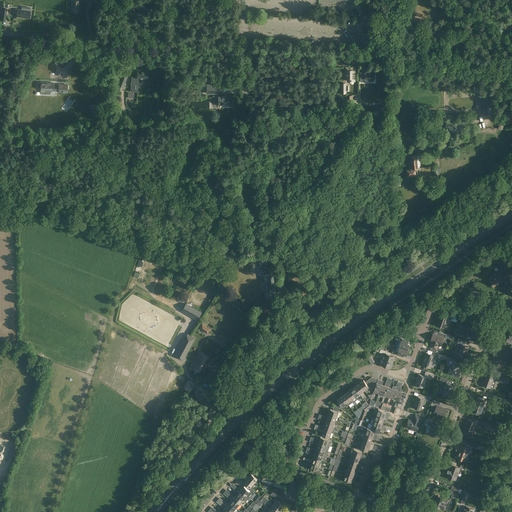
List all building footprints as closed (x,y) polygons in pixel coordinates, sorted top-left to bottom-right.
[(72,0),(71,12),(80,13),(80,1),(72,0)] [(18,9),(17,16),(21,17),(22,15),(26,15),(26,17),(30,18),(31,11),(31,7),(27,7),(26,10),(22,10),(18,9)] [(349,70),(349,69),(346,69),(346,75),(348,75),(348,80),(351,80),(351,81),(352,81),(352,80),(354,80),(354,81),(355,81),(355,72),(353,72),(353,70),(349,70)] [(132,78),(131,92),(137,92),(138,78),(148,79),(148,72),(137,71),(137,78),(132,78)] [(366,72),(361,72),(361,82),(366,82),(366,80),(370,80),(370,82),(373,82),(373,79),(374,79),(374,74),(371,74),(371,72),(366,72)] [(118,82),(117,86),(123,88),(124,85),(127,77),(121,74),(118,82)] [(38,83),(38,86),(41,86),(41,89),(45,89),(45,92),(46,93),(49,94),(50,93),(51,90),(57,91),(57,92),(58,92),(61,92),(67,93),(67,92),(68,85),(59,84),(59,86),(54,86),(54,83),(41,82),(41,83),(38,83)] [(217,84),(206,84),(206,92),(217,92),(217,84)] [(61,92),(61,94),(69,94),(70,95),(68,98),(73,101),(76,98),(69,93),(67,93),(61,92)] [(218,96),(216,96),(216,101),(218,101),(219,103),(222,103),(222,106),(229,106),(229,105),(234,105),(233,97),(229,97),(229,95),(218,96)] [(492,97),(483,97),(484,115),(493,115),(492,97)] [(461,120),(446,125),(446,127),(449,134),(457,132),(459,131),(466,129),(464,121),(461,122),(461,120)] [(428,137),(431,131),(422,126),(419,133),(428,137)] [(428,137),(428,138),(428,139),(432,141),(436,133),(431,131),(428,137)] [(411,162),(410,162),(410,164),(414,164),(414,168),(417,168),(417,167),(418,167),(418,166),(420,166),(421,165),(420,156),(419,156),(417,156),(411,156),(411,162)] [(407,172),(406,173),(406,175),(407,175),(407,176),(408,176),(409,176),(416,176),(416,175),(416,171),(417,170),(417,169),(417,168),(414,168),(414,164),(410,164),(411,168),(410,168),(410,169),(409,169),(409,168),(406,169),(407,172)] [(214,176),(207,189),(211,191),(213,186),(217,180),(218,178),(215,176),(214,176)] [(277,295),(276,289),(275,280),(277,280),(277,274),(275,274),(274,265),(264,267),(264,270),(260,270),(260,275),(264,274),(264,277),(267,276),(268,290),(269,298),(277,295)] [(511,270),(508,266),(500,272),(489,281),(493,287),(502,280),(501,279),(504,277),(511,270)] [(185,303),(181,311),(197,320),(201,313),(185,303)] [(439,318),(436,325),(445,328),(448,319),(451,320),(452,318),(453,318),(454,315),(455,314),(448,312),(447,316),(441,314),(440,313),(438,318),(439,318)] [(460,328),(464,329),(462,334),(467,336),(468,334),(473,336),(475,331),(474,330),(475,326),(472,325),(473,321),(461,317),(458,326),(461,327),(460,328)] [(211,329),(202,323),(199,327),(199,328),(207,333),(208,334),(211,329)] [(440,332),(438,335),(433,334),(430,341),(432,341),(440,344),(441,345),(443,337),(445,338),(446,336),(448,336),(449,335),(447,334),(440,332)] [(183,339),(174,355),(183,360),(188,350),(191,345),(195,338),(187,334),(184,340),(183,339)] [(399,341),(401,341),(399,346),(408,350),(411,342),(400,338),(399,341)] [(469,347),(464,345),(466,341),(459,339),(457,345),(460,346),(457,354),(465,357),(467,351),(468,351),(469,347)] [(432,341),(430,347),(431,348),(435,349),(434,352),(438,353),(439,354),(441,349),(439,348),(440,344),(432,341)] [(396,351),(395,354),(401,356),(402,354),(407,355),(408,350),(399,346),(399,347),(398,346),(396,351)] [(379,348),(376,351),(380,352),(379,352),(382,353),(385,354),(383,359),(392,362),(394,357),(390,355),(387,354),(388,352),(379,348)] [(495,351),(492,360),(497,362),(497,360),(507,364),(509,358),(509,357),(511,358),(511,353),(505,351),(504,354),(495,351)] [(191,368),(202,374),(211,358),(200,352),(191,368)] [(435,356),(433,355),(426,353),(424,357),(425,357),(422,365),(431,368),(435,356)] [(392,362),(383,359),(381,365),(390,368),(392,362)] [(453,361),(451,366),(448,373),(458,377),(459,374),(460,374),(461,374),(461,373),(461,372),(461,371),(460,371),(461,370),(457,368),(459,363),(453,361)] [(426,371),(424,376),(418,374),(417,378),(415,385),(416,385),(416,386),(416,387),(419,388),(420,387),(420,386),(423,387),(427,377),(431,379),(432,378),(434,374),(433,374),(426,371)] [(483,381),(482,384),(483,385),(482,385),(483,385),(482,386),(486,388),(486,387),(490,388),(494,376),(495,376),(494,375),(487,373),(485,381),(484,381),(483,381)] [(361,381),(359,382),(364,390),(367,388),(368,390),(369,390),(371,389),(371,387),(370,386),(373,384),(372,377),(365,382),(364,380),(362,381),(361,381)] [(378,379),(372,377),(373,384),(376,385),(374,391),(379,393),(382,385),(383,381),(378,379)] [(364,390),(359,382),(357,384),(357,385),(355,386),(363,398),(365,396),(362,392),(364,390)] [(379,393),(378,395),(383,397),(384,394),(388,383),(386,382),(385,386),(382,385),(379,393)] [(384,394),(384,397),(386,397),(386,395),(389,396),(392,388),(390,387),(391,384),(388,383),(384,394)] [(445,389),(443,394),(446,395),(445,396),(448,398),(449,396),(450,396),(452,389),(453,389),(455,386),(451,385),(446,383),(444,389),(445,389)] [(352,388),(350,389),(356,396),(358,399),(358,400),(361,399),(361,400),(362,399),(363,398),(355,386),(353,388),(352,388)] [(392,388),(389,396),(393,397),(392,399),(394,400),(394,398),(397,390),(398,387),(396,386),(396,387),(393,386),(393,387),(392,388)] [(394,398),(394,400),(396,400),(396,399),(400,400),(403,390),(403,389),(400,388),(401,387),(400,387),(398,387),(397,390),(394,398)] [(206,389),(200,395),(210,402),(215,396),(206,389)] [(348,392),(346,393),(351,400),(355,405),(357,403),(355,401),(358,399),(356,396),(350,389),(348,390),(348,392)] [(343,394),(341,395),(347,403),(349,405),(353,402),(351,400),(346,393),(344,394),(343,394)] [(337,399),(339,401),(335,405),(340,408),(342,406),(347,403),(341,395),(339,397),(339,398),(337,399)] [(423,395),(422,398),(417,396),(413,407),(421,410),(424,399),(429,401),(430,397),(423,395)] [(471,411),(480,414),(484,406),(485,406),(487,401),(477,397),(474,406),(472,406),(471,411)] [(446,408),(439,406),(441,402),(433,399),(431,405),(436,407),(434,412),(444,416),(446,408)] [(330,409),(328,414),(336,417),(340,408),(335,405),(333,410),(330,409)] [(378,409),(376,414),(388,418),(389,416),(385,415),(386,412),(378,409)] [(328,414),(327,417),(324,416),(323,418),(337,423),(338,421),(335,420),(336,417),(328,414)] [(376,414),(375,419),(383,422),(385,423),(386,420),(387,420),(388,418),(376,414)] [(415,415),(413,421),(409,419),(406,427),(417,431),(420,423),(419,423),(421,417),(415,415)] [(337,423),(323,418),(322,420),(326,422),(325,424),(333,427),(334,424),(336,425),(337,423)] [(372,418),(370,423),(373,424),(384,428),(385,426),(382,425),(383,422),(375,419),(372,418)] [(439,426),(435,425),(436,421),(430,419),(428,425),(431,426),(429,434),(436,436),(439,426)] [(463,432),(472,435),(477,423),(467,419),(463,432)] [(483,420),(481,427),(489,430),(492,423),(483,420)] [(384,428),(373,424),(371,429),(373,430),(375,431),(377,432),(379,432),(380,429),(383,431),(384,428)] [(363,432),(365,433),(377,437),(377,435),(378,434),(377,434),(377,432),(375,431),(373,430),(371,429),(367,428),(364,427),(363,432)] [(331,432),(320,428),(319,431),(322,432),(321,435),(329,438),(331,432)] [(319,439),(316,438),(315,441),(330,446),(331,440),(320,437),(319,439)] [(371,441),(363,438),(361,443),(373,447),(374,445),(370,444),(371,441)] [(330,446),(315,441),(314,443),(318,444),(317,447),(328,451),(330,446)] [(469,448),(465,447),(463,446),(464,443),(459,441),(456,449),(459,450),(457,457),(465,460),(469,448)] [(373,447),(361,443),(359,442),(357,447),(360,448),(368,451),(369,448),(372,450),(373,447)] [(311,451),(323,455),(326,456),(328,451),(317,447),(316,450),(312,448),(311,451)] [(354,449),(352,454),(364,458),(364,455),(361,454),(362,451),(354,449)] [(323,455),(311,451),(311,453),(314,454),(313,457),(321,460),(323,455)] [(312,460),(309,459),(308,461),(321,466),(322,463),(320,463),(321,460),(313,457),(312,460)] [(358,462),(350,459),(349,464),(360,468),(361,466),(357,464),(358,462)] [(308,461),(307,463),(311,465),(309,467),(312,468),(311,472),(321,475),(322,472),(320,471),(318,470),(319,467),(320,468),(321,466),(308,461)] [(349,464),(347,469),(355,472),(356,469),(359,470),(360,468),(349,464)] [(448,472),(447,477),(448,477),(456,480),(460,467),(452,464),(451,464),(449,469),(448,469),(447,472),(448,472)] [(347,469),(345,474),(356,478),(357,476),(354,475),(355,472),(347,469)] [(247,474),(245,476),(255,484),(260,478),(256,470),(252,474),(251,474),(249,476),(247,474)] [(264,473),(256,470),(260,478),(262,479),(262,481),(267,483),(271,471),(269,470),(267,474),(264,473)] [(271,471),(267,483),(272,485),(275,476),(272,475),(273,472),(271,471)] [(275,476),(272,485),(277,487),(281,475),(279,474),(278,477),(275,476)] [(356,478),(345,474),(343,479),(351,482),(352,479),(356,481),(356,478)] [(281,475),(277,487),(282,488),(285,480),(282,479),(284,476),(281,475)] [(255,484),(245,476),(243,478),(246,480),(244,482),(251,488),(255,484)] [(244,486),(242,488),(239,486),(238,488),(247,496),(251,492),(254,494),(256,492),(251,488),(249,490),(244,486)] [(406,489),(395,486),(393,492),(396,494),(395,497),(402,499),(406,489)] [(238,488),(236,490),(239,492),(237,494),(244,500),(246,502),(249,498),(247,496),(238,488)] [(450,490),(449,494),(452,495),(451,497),(458,499),(460,493),(458,492),(458,493),(450,490)] [(467,495),(462,493),(458,502),(463,504),(467,495)] [(232,494),(231,496),(240,504),(244,500),(237,494),(235,497),(233,495),(232,494)] [(231,496),(229,498),(232,501),(230,503),(237,508),(240,504),(231,496)] [(443,498),(438,496),(434,506),(443,509),(444,505),(446,505),(447,502),(442,501),(443,498)] [(277,500),(273,504),(282,511),(285,510),(282,508),(284,505),(277,500)] [(225,503),(224,504),(232,511),(233,511),(237,508),(230,503),(229,502),(227,504),(226,503),(225,503)]
